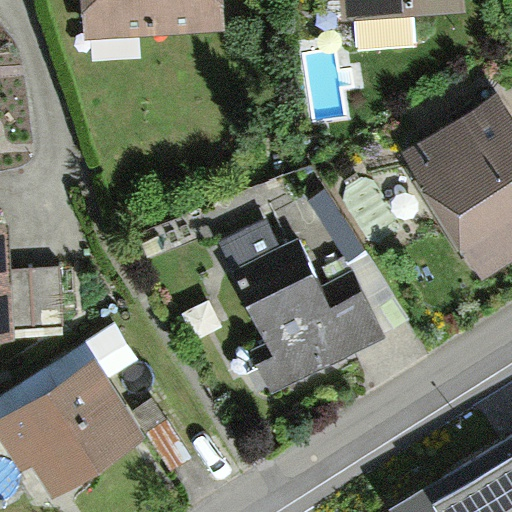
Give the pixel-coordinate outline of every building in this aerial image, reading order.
[(216,0),(87,0),(89,25),(217,16),(216,0)] [(455,0),(345,0),(347,10),(456,3),(455,0)] [(511,129),(491,95),(411,143),(481,260),(511,241),(511,129)] [(258,386),(374,326),(355,289),(327,304),(294,240),(278,248),(264,222),(223,243),(267,329),(237,344),(258,386)] [(88,357),(5,414),(57,489),(139,432),(88,357)] [(511,511),(511,432),(399,504),(403,511),(511,511)]
